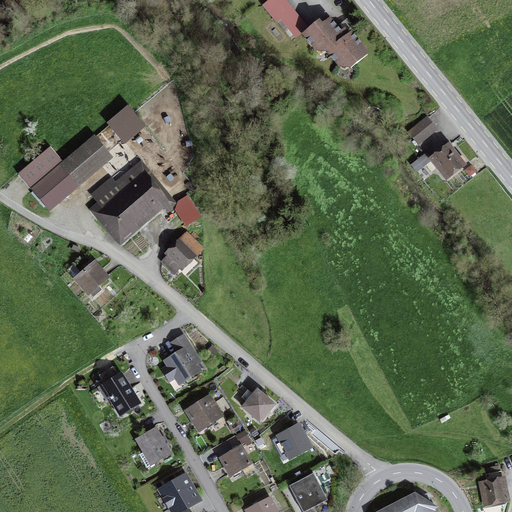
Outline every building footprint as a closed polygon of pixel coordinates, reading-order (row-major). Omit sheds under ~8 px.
[(274,0),(266,0),(256,9),(270,27),(274,24),(289,42),(295,37),(301,32),(274,0)] [(316,25),(314,21),(295,37),(313,59),(319,54),(337,76),(361,56),(343,35),(339,38),(323,19),(316,25)] [(421,120),(401,135),(412,149),(431,133),(421,120)] [(50,147),(19,173),(50,210),(112,159),(94,137),(63,163),(50,147)] [(410,175),(425,164),(439,183),(460,167),(443,145),(424,159),(421,155),(404,168),(410,175)] [(98,205),(91,211),(122,247),(164,211),(167,215),(173,210),(177,204),(141,162),(116,184),(111,178),(90,196),(98,205)] [(196,250),(180,234),(157,256),(160,259),(154,264),(168,278),(196,250)] [(83,259),(63,276),(81,298),(102,281),(83,259)] [(160,369),(154,373),(163,386),(168,382),(172,388),(195,373),(191,367),(195,364),(178,337),(162,347),(168,355),(156,363),(160,369)] [(98,404),(102,402),(113,420),(135,407),(116,375),(90,390),(98,404)] [(240,387),(230,399),(257,422),(273,404),(257,390),(252,397),(240,387)] [(204,397),(178,412),(191,435),(217,419),(204,397)] [(290,419),(279,425),(283,434),(279,437),(289,458),(310,447),(299,424),(294,427),(290,419)] [(149,430),(128,441),(143,468),(164,456),(149,430)] [(236,448),(213,461),(223,480),(236,473),(239,480),(250,474),(236,448)] [(501,472),(476,478),(482,506),(508,501),(501,472)] [(313,473),(290,485),(304,511),(321,511),(317,505),(327,499),(313,473)] [(178,480),(156,493),(167,511),(178,511),(192,505),(178,480)] [(416,495),(381,511),(436,511),(433,504),(416,495)] [(270,511),(264,500),(239,511),(270,511)]
